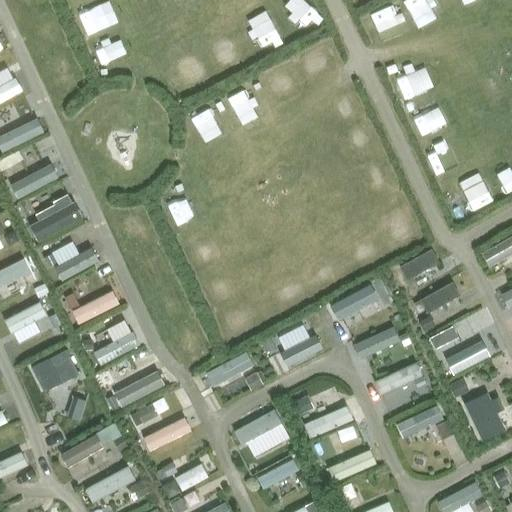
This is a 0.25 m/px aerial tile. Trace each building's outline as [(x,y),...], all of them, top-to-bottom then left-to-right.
[(301,23),(312,9),(304,2),(292,16),(301,23)] [(257,43),(275,35),(271,25),(252,34),(257,43)] [(83,40),(90,64),(103,61),(95,36),(83,40)] [(295,51),(310,77),(325,69),(311,43),(295,51)] [(236,46),(214,54),(218,64),(240,56),(236,46)] [(394,90),(404,86),(395,65),(385,69),(394,90)] [(187,85),(203,74),(197,66),(182,77),(187,85)] [(0,101),(19,92),(11,76),(0,81),(0,101)] [(245,108),(254,126),(270,117),(261,99),(245,108)] [(201,124),(222,114),(216,101),(195,111),(201,124)] [(409,115),(414,136),(423,134),(418,113),(409,115)] [(344,131),(356,151),(372,141),(360,121),(344,131)] [(202,130),(206,144),(226,138),(222,124),(202,130)] [(14,146),(0,153),(0,176),(1,178),(25,164),(14,146)] [(434,173),(444,169),(434,149),(425,153),(434,173)] [(11,199),(62,174),(54,159),(4,183),(11,199)] [(26,221),(35,239),(82,215),(72,197),(26,221)] [(29,200),(20,207),(29,219),(38,212),(29,200)] [(399,239),(415,224),(407,216),(391,231),(399,239)] [(511,231),(491,237),(498,262),(511,258),(511,231)] [(43,242),(46,252),(67,246),(63,236),(43,242)] [(46,264),(55,280),(96,258),(87,242),(46,264)] [(21,255),(0,261),(0,280),(26,272),(21,255)] [(453,285),(453,284),(448,275),(416,289),(426,310),(458,295),(453,285)] [(511,279),(498,286),(507,304),(511,301),(511,279)] [(365,280),(335,293),(342,308),(371,296),(365,280)] [(67,304),(75,320),(116,300),(108,283),(67,304)] [(0,312),(8,330),(44,313),(36,295),(0,311),(0,312)] [(307,328),(298,332),(294,322),(279,329),(284,340),(267,348),(274,362),(314,345),(307,328)] [(384,323),(356,332),(359,339),(386,331),(384,323)] [(97,359),(135,340),(127,324),(89,342),(97,359)] [(440,354),(448,369),(476,354),(468,339),(440,354)] [(141,342),(127,349),(133,361),(147,353),(141,342)] [(61,388),(58,378),(72,373),(61,344),(29,356),(44,395),(61,388)] [(208,380),(251,361),(243,344),(201,364),(208,380)] [(411,390),(422,388),(414,355),(377,364),(384,392),(410,386),(411,390)] [(253,363),(242,369),(250,385),(261,378),(253,363)] [(113,384),(121,398),(156,378),(148,364),(113,384)] [(100,387),(112,381),(105,367),(93,373),(100,387)] [(199,368),(189,373),(198,389),(208,383),(199,368)] [(504,427),(495,394),(486,396),(482,381),(459,387),(471,435),(504,427)] [(134,419),(165,405),(159,391),(127,405),(134,419)] [(71,409),(83,403),(77,392),(65,398),(71,409)] [(338,394),(297,411),(304,427),(345,410),(338,394)] [(400,433),(439,413),(431,399),(393,419),(400,433)] [(269,400),(231,419),(239,437),(278,418),(269,400)] [(144,443),(187,427),(180,410),(138,426),(144,443)] [(356,418),(357,436),(369,435),(368,417),(356,418)] [(270,439),(285,432),(279,420),(264,427),(270,439)] [(115,447),(109,434),(97,439),(91,426),(60,441),(69,459),(89,450),(92,457),(115,447)] [(312,437),(318,449),(341,439),(335,427),(312,437)] [(0,470),(23,461),(16,443),(0,450),(0,470)] [(361,445),(330,458),(336,471),(366,458),(361,445)] [(409,447),(406,460),(419,463),(422,450),(409,447)] [(290,453),(253,465),(258,479),(294,468),(290,453)] [(169,467),(177,483),(204,471),(196,455),(169,467)] [(95,491),(132,475),(125,459),(88,476),(95,491)] [(490,472),(498,484),(507,478),(499,466),(490,472)] [(339,494),(352,489),(346,475),(333,480),(339,494)] [(190,481),(178,487),(184,499),(195,494),(190,481)] [(219,492),(184,509),(184,511),(223,511),(228,510),(219,492)] [(383,493),(349,506),(351,511),(386,511),(390,510),(383,493)] [(303,511),(306,510),(298,496),(268,511),(303,511)] [(137,511),(132,502),(114,511),(137,511)]
